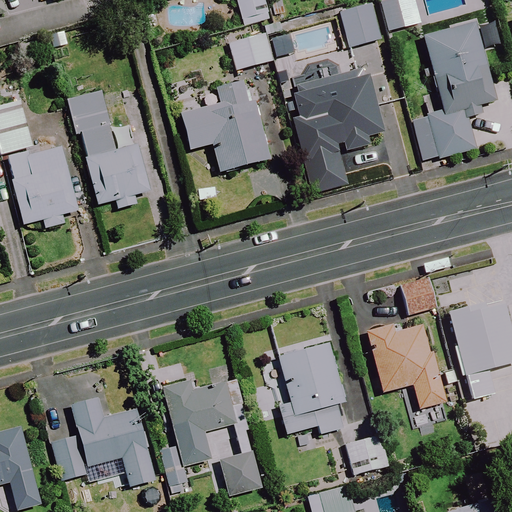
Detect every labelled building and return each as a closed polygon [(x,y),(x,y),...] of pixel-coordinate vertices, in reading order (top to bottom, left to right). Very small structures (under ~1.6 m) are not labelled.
[(264,17),(259,0),(234,0),(241,23),(264,17)] [(370,6),(337,17),(349,51),(381,41),(370,6)] [(495,102),(476,26),(422,39),(440,114),(426,118),(437,162),(474,153),(466,120),(482,116),(479,106),(495,102)] [(263,36),(227,45),(234,74),(270,65),(263,36)] [(25,85),(17,58),(4,62),(11,89),(25,85)] [(366,74),(291,93),(293,101),(300,129),(319,124),(326,150),(342,146),(344,154),(368,148),(365,139),(382,135),(366,74)] [(215,90),(220,109),(178,118),(187,154),(211,149),(217,177),(263,167),(256,138),(244,83),(215,90)] [(79,137),(93,200),(102,198),(103,206),(114,203),(116,212),(135,208),(133,199),(145,196),(134,145),(123,147),(111,93),(67,102),(75,138),(79,137)] [(19,102),(0,106),(0,159),(31,152),(19,102)] [(43,232),(64,227),(62,219),(75,216),(61,151),(7,163),(22,228),(41,223),(43,232)] [(430,284),(399,290),(404,319),(435,313),(430,284)] [(511,336),(503,304),(447,319),(470,403),(490,398),(484,375),(511,367),(511,336)] [(379,395),(409,387),(416,414),(446,406),(433,355),(429,357),(422,328),(392,335),(391,328),(363,335),(379,395)] [(329,346),(277,358),(287,403),(275,405),(285,447),(340,435),(334,409),(343,407),(329,346)] [(176,450),(158,454),(165,480),(167,490),(185,485),(182,470),(210,463),(203,435),(234,427),(226,396),(223,386),(190,394),(187,385),(161,391),(176,450)] [(268,391),(242,397),(250,431),(276,424),(268,391)] [(127,490),(154,483),(136,411),(106,418),(101,400),(69,408),(76,438),(49,444),(59,484),(84,477),(86,486),(124,476),(127,490)] [(0,436),(0,488),(9,486),(14,511),(19,511),(39,508),(29,462),(28,457),(22,431),(0,436)] [(371,441),(342,447),(349,479),(377,473),(371,441)] [(248,455),(218,463),(227,499),(257,492),(248,455)] [(352,511),(347,488),(305,498),(307,511),(352,511)]
